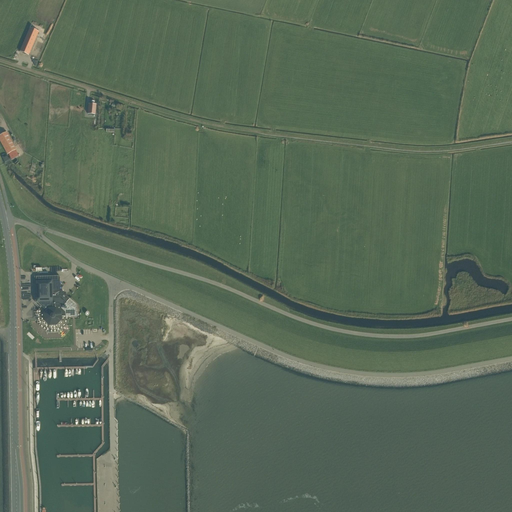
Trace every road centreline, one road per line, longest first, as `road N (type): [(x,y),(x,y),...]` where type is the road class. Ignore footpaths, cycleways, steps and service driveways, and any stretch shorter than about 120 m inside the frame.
road 1 (unclassified): [(511,321),(427,337),(341,333),(27,225)]
road 2 (unclassified): [(111,278),(296,359),(346,372),(426,374),(511,358)]
road 3 (track): [(511,141),(404,150),(195,123),(105,96)]
road 4 (unclassified): [(110,511),(111,278)]
road 5 (secondary): [(16,511),(14,337)]
road 6 (secondary): [(14,337),(0,202)]
